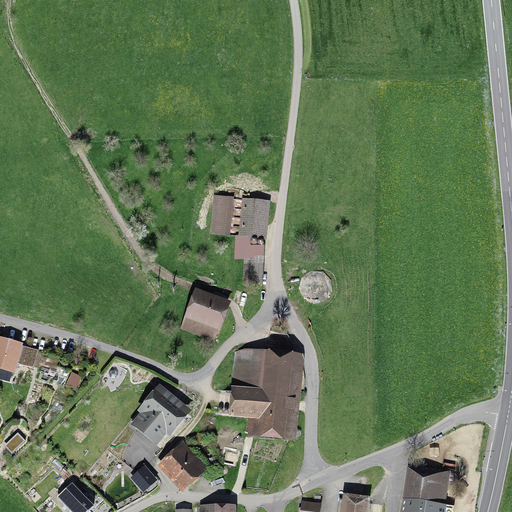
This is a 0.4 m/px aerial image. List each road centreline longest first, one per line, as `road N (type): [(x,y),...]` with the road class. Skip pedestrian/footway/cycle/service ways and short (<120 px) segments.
road 1 (unclassified): [(311,484),(312,371),(275,264),(298,58),(293,0)]
road 2 (secondary): [(491,0),(511,215)]
road 3 (unclassified): [(311,484),(462,416),(508,415)]
road 4 (unclassified): [(171,495),(266,498),(311,484)]
